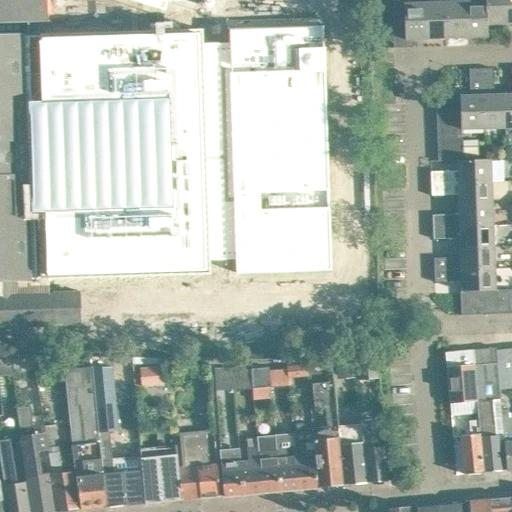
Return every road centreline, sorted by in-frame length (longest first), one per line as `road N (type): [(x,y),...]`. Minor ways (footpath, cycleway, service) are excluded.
road 1 (residential): [(511,61),(422,67),(414,75),(417,293),(429,338)]
road 2 (residential): [(429,338),(424,378),(434,494),(511,487)]
